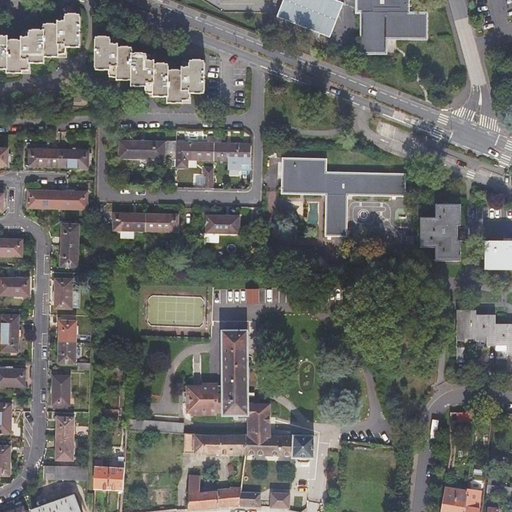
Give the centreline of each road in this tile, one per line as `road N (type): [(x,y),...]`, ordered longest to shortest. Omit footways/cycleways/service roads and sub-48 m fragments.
road 1 (residential): [(473,134),(134,0)]
road 2 (residential): [(0,493),(22,480),(37,446),(43,238),(14,225)]
road 3 (residential): [(104,121),(107,191),(247,198),(257,184),(256,122)]
road 4 (residential): [(265,62),(469,144)]
road 5 (residential): [(511,393),(467,393),(434,411),(416,511)]
road 6 (residential): [(104,0),(265,62)]
road 7 (residential): [(256,122),(104,121)]
road 8 (residential): [(456,0),(481,96),(473,134)]
